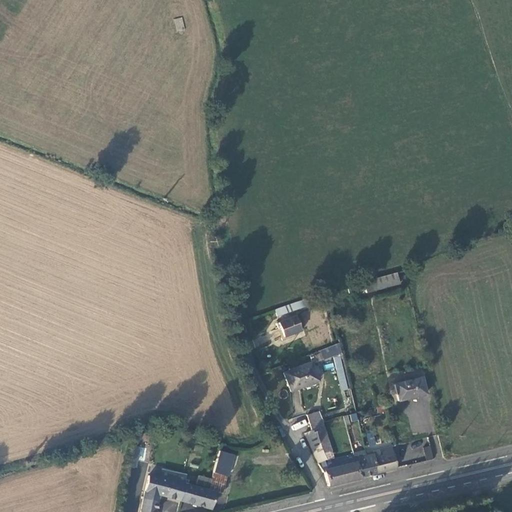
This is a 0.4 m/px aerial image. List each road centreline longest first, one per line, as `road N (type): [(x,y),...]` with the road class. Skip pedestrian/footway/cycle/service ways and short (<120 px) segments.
road 1 (unclassified): [(241,329),(276,414),(321,494),(337,505)]
road 2 (secondary): [(337,505),(511,463)]
